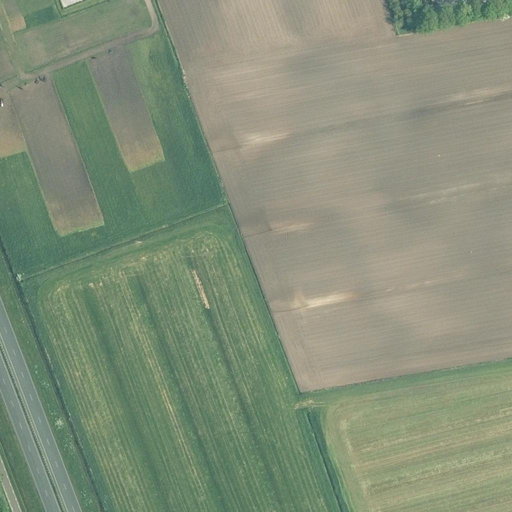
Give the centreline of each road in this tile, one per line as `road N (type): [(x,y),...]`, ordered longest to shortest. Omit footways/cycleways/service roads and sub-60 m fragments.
road 1 (trunk): [(73,511),(0,314)]
road 2 (trunk): [(0,372),(53,511)]
